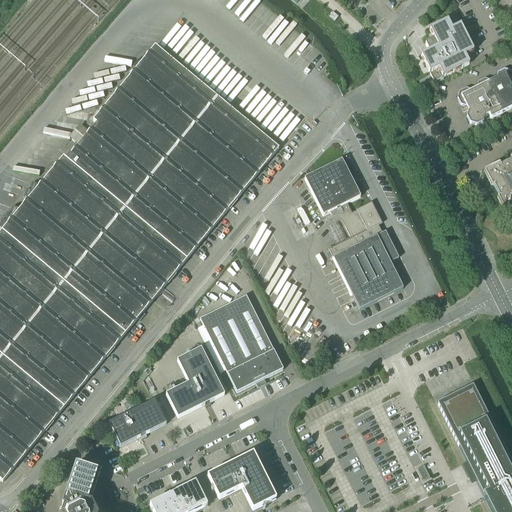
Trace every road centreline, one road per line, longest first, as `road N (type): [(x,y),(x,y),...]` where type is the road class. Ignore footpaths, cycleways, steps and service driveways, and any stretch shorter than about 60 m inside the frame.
road 1 (unclassified): [(502,298),(387,63),(384,32),(416,0)]
road 2 (unclassified): [(275,408),(502,298)]
road 3 (unclassified): [(125,481),(275,408)]
road 4 (unknown): [(304,394),(245,288),(217,299)]
